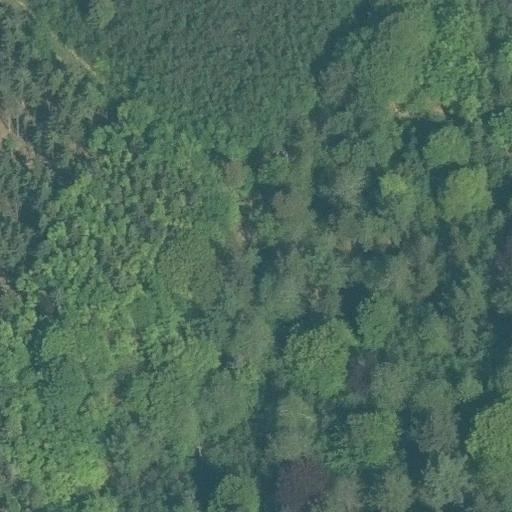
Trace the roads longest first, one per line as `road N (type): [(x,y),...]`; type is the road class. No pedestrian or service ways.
road 1 (track): [(77,511),(272,176),(297,147),(339,122),(405,103),(455,113),(511,162)]
road 2 (track): [(3,0),(205,193),(235,245)]
